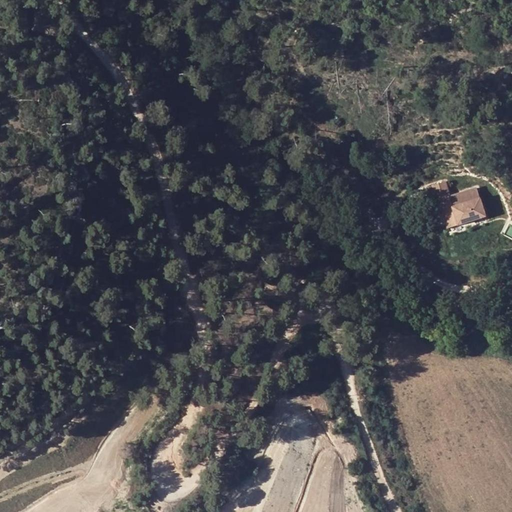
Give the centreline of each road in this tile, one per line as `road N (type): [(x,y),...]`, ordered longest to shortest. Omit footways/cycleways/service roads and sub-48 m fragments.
road 1 (track): [(398,511),(329,321),(311,319),(295,329),(231,435),(204,462),(179,462),(172,446),(195,394),(203,341),(161,168),(107,61),(58,0)]
road 2 (unknown): [(511,301),(454,284),(402,255),(385,230),(391,200),(407,188)]
